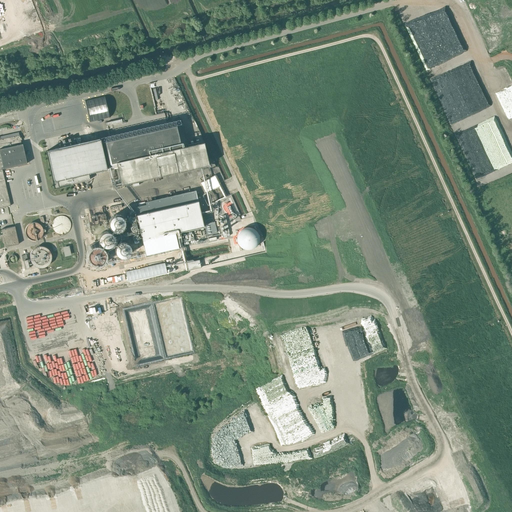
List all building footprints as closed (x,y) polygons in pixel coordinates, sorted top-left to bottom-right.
[(86,102),(90,123),(109,119),(105,98),(86,102)] [(107,143),(105,143),(111,166),(117,165),(117,166),(121,185),(209,165),(204,144),(187,148),(182,150),(176,127),(107,143)] [(0,208),(11,205),(6,184),(5,180),(2,169),(27,164),(22,144),(21,144),(21,140),(21,137),(20,137),(19,135),(0,139),(0,208)] [(100,139),(47,150),(48,153),(54,179),(57,179),(59,187),(90,180),(88,172),(106,168),(100,139)] [(204,226),(199,205),(198,200),(198,199),(196,190),(188,192),(184,193),(146,202),(146,204),(134,207),(142,240),(148,239),(196,228),(202,227),(204,226)] [(54,224),(53,225),(56,235),(72,230),(67,215),(53,219),(54,224)] [(207,235),(217,233),(215,223),(214,221),(204,224),(207,235)] [(19,244),(15,226),(1,229),(5,247),(19,244)] [(43,234),(43,226),(35,226),(35,228),(32,228),(32,234),(34,234),(39,234),(43,234)] [(117,227),(110,229),(109,233),(112,243),(108,244),(105,244),(106,248),(99,247),(99,251),(101,258),(107,259),(111,257),(111,254),(111,253),(114,252),(108,251),(119,248),(112,248),(116,246),(117,242),(122,240),(122,238),(123,231),(122,227),(117,227)] [(258,252),(257,229),(237,230),(238,253),(258,252)] [(71,255),(69,246),(63,247),(65,256),(71,255)] [(199,259),(186,262),(188,269),(188,270),(201,268),(201,266),(199,259)] [(275,421),(280,437),(290,434),(289,430),(282,432),(280,425),(283,424),(282,422),(285,421),(284,419),(275,421)]
